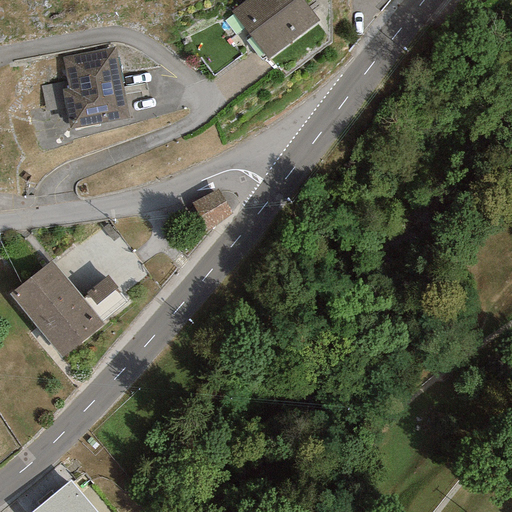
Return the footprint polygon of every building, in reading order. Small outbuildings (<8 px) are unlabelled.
[(313,23),(296,0),(254,0),(235,15),(268,57),(313,23)] [(114,50),(66,59),(72,94),(66,95),(73,131),(128,121),(114,50)] [(232,215),(216,188),(192,203),(208,229),(232,215)] [(50,261),(9,295),(61,358),(103,324),(50,261)] [(112,271),(88,285),(107,315),(131,300),(112,271)] [(96,511),(71,481),(33,511),(96,511)]
